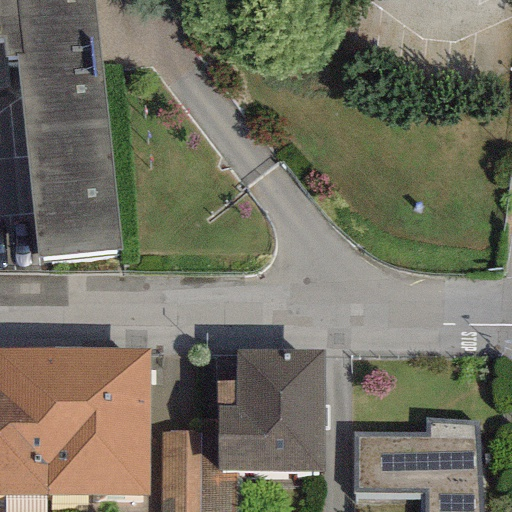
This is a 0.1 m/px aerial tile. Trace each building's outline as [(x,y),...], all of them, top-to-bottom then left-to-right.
[(0,0),(0,89),(6,89),(3,57),(14,57),(38,258),(120,250),(93,0),(0,0)] [(0,496),(45,496),(46,349),(0,348),(0,496)] [(46,349),(45,496),(148,497),(149,349),(46,349)] [(322,473),(322,351),(233,351),(233,382),(214,382),(214,433),(214,473),(235,473),(322,473)] [(422,494),(422,511),(480,511),(476,423),(423,419),(422,433),(351,434),(351,494),(422,494)] [(199,511),(199,433),(158,433),(157,511),(199,511)] [(214,473),(214,433),(199,433),(199,511),(235,511),(235,473),(214,473)]
